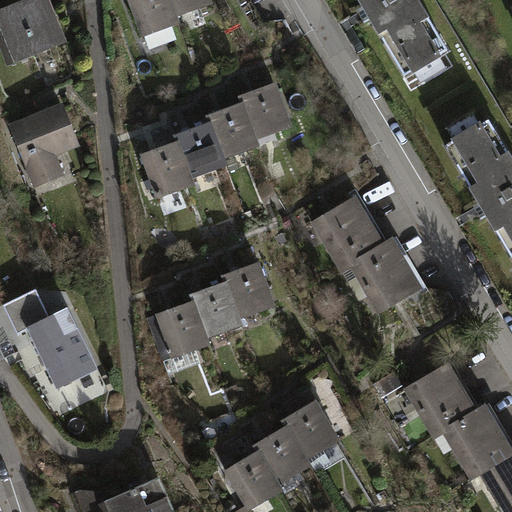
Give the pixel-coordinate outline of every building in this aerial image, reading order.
[(51,0),(12,0),(0,5),(0,47),(8,65),(69,40),(51,0)] [(128,0),(141,33),(181,19),(179,12),(211,0),(128,0)] [(418,0),(357,0),(408,83),(453,57),(418,0)] [(176,137),(140,151),(157,196),(197,181),(195,174),(229,161),(227,155),(262,142),(260,135),(295,122),(277,77),(239,91),(242,99),(207,111),(210,117),(174,131),(176,137)] [(81,144),(62,99),(7,123),(35,188),(66,174),(57,154),(81,144)] [(511,148),(491,113),(447,139),(511,248),(511,148)] [(357,192),(310,221),(343,273),(351,268),(378,312),(425,283),(394,232),(385,237),(357,192)] [(192,297),(154,311),(171,356),(212,341),(210,335),(245,322),(242,315),(277,302),(260,257),(222,271),(225,278),(190,291),(192,297)] [(35,287),(2,303),(17,334),(28,329),(56,387),(97,366),(67,304),(48,313),(35,287)] [(451,358),(403,387),(435,438),(444,433),(471,477),(481,472),(482,473),(505,511),(511,511),(511,437),(488,398),(479,404),(451,358)] [(404,384),(395,371),(373,384),(382,398),(404,384)] [(257,448),(224,468),(249,508),(285,486),(282,481),(313,462),(310,457),(342,437),(317,395),(281,417),(285,422),(254,441),(257,448)] [(167,511),(175,509),(160,473),(107,496),(106,497),(107,499),(112,511),(167,511)] [(85,510),(107,499),(106,497),(107,496),(105,491),(79,488),(76,490),(85,510)]
